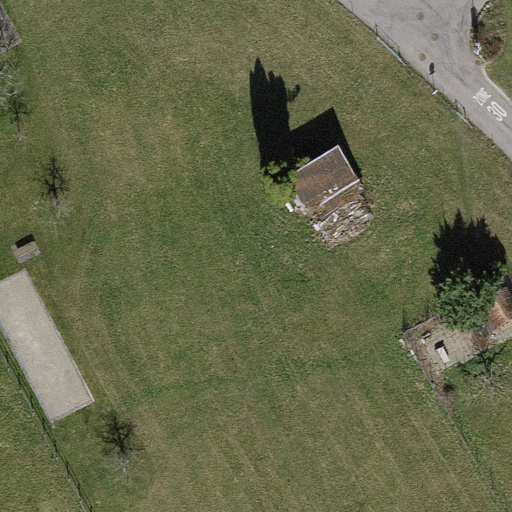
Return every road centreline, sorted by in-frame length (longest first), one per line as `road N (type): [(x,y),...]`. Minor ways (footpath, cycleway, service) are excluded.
road 1 (residential): [(359,0),(419,45),(472,0)]
road 2 (track): [(419,45),(511,133)]
